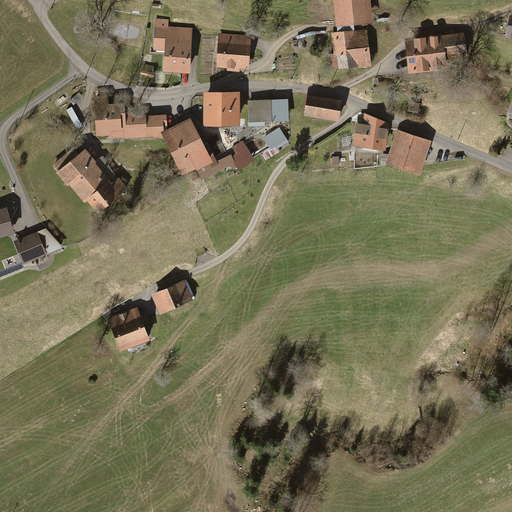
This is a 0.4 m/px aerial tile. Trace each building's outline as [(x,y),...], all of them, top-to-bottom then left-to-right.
[(370,0),(333,0),(336,25),(372,23),(370,0)] [(169,19),(155,18),(153,49),(165,50),(164,69),(189,71),(192,28),(169,26),(169,19)] [(367,29),(332,33),(335,68),(370,65),(367,29)] [(465,31),(405,38),(409,72),(440,68),(439,61),(468,58),(465,31)] [(255,36),(218,32),(215,66),(228,67),(227,70),(240,71),(240,68),(249,69),(251,46),(254,46),(255,36)] [(239,92),(203,93),(204,125),(240,124),(239,92)] [(342,100),(307,94),(304,114),(338,120),(342,100)] [(108,95),(93,96),(96,136),(108,135),(108,139),(163,135),(162,132),(168,129),(167,114),(147,115),(146,112),(127,114),(126,101),(109,102),(108,95)] [(288,99),(248,100),(249,121),(289,119),(288,99)] [(389,123),(364,112),(363,122),(356,121),(353,145),(385,149),(389,123)] [(168,129),(162,132),(163,135),(183,174),(196,167),(212,159),(191,117),(168,129)] [(278,126),(261,136),(270,151),(277,147),(279,150),(289,145),(278,126)] [(431,141),(397,129),(385,162),(419,174),(431,141)] [(212,159),(196,167),(202,179),(229,166),(237,167),(239,170),(255,160),(243,141),(232,147),(236,154),(233,156),(232,154),(214,162),(212,159)] [(73,148),(53,164),(84,202),(87,199),(98,212),(127,187),(119,177),(112,183),(95,162),(97,161),(85,147),(78,153),(73,148)] [(6,207),(0,208),(0,236),(14,233),(6,207)] [(46,228),(14,242),(24,263),(63,246),(46,228)] [(184,279),(152,294),(160,313),(193,298),(184,279)] [(137,307),(108,318),(121,350),(150,339),(137,307)]
